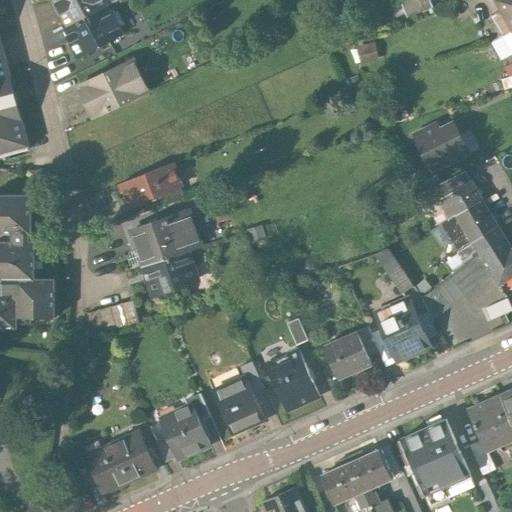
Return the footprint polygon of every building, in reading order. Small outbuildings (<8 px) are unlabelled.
[(107,5),(104,0),(48,0),(63,29),(107,5)] [(428,0),(409,0),(401,3),(406,19),(432,9),(428,0)] [(511,0),(496,0),(493,2),(499,13),(490,18),(501,37),(511,31),(511,0)] [(107,5),(63,29),(59,31),(66,43),(64,44),(73,60),(122,34),(118,26),(122,24),(116,11),(112,13),(107,5)] [(511,31),(501,37),(491,43),(501,60),(511,54),(511,31)] [(374,45),(355,49),(359,65),(378,61),(374,45)] [(132,58),(74,86),(90,120),(148,92),(132,58)] [(0,157),(28,150),(5,65),(0,66),(0,157)] [(357,76),(346,81),(350,89),(361,84),(357,76)] [(511,77),(499,81),(502,91),(511,87),(511,77)] [(355,97),(344,103),(349,113),(360,108),(355,97)] [(469,155),(452,124),(442,129),(437,120),(409,135),(430,175),(469,155)] [(172,164),(115,187),(124,209),(161,195),(178,188),(182,187),(172,164)] [(0,170),(0,196),(18,197),(18,171),(0,170)] [(435,202),(470,181),(465,173),(422,193),(429,206),(435,202)] [(435,202),(447,221),(454,216),(481,200),(470,181),(435,202)] [(178,188),(161,195),(166,206),(183,200),(178,188)] [(216,190),(199,196),(203,209),(220,203),(216,190)] [(0,282),(33,281),(33,243),(27,243),(27,235),(30,235),(30,197),(18,197),(0,196),(0,235),(8,236),(8,243),(0,242),(0,282)] [(471,243),(498,227),(481,200),(454,216),(471,243)] [(189,211),(127,233),(139,269),(188,252),(202,246),(189,211)] [(440,226),(464,265),(477,254),(471,243),(454,216),(447,221),(440,226)] [(498,227),(471,243),(477,254),(490,275),(498,288),(511,279),(511,248),(511,249),(498,227)] [(188,252),(139,269),(151,300),(199,283),(188,252)] [(435,290),(422,300),(433,321),(490,275),(477,254),(464,265),(435,290)] [(399,292),(411,284),(395,260),(383,267),(399,292)] [(412,285),(422,300),(435,290),(425,275),(412,285)] [(53,281),(33,281),(0,282),(0,330),(16,330),(16,319),(54,319),(53,281)] [(408,296),(371,313),(394,365),(431,348),(408,296)] [(87,315),(93,337),(138,325),(132,303),(87,315)] [(511,311),(508,304),(489,313),(494,323),(511,314),(511,311)] [(298,319),(286,325),(296,346),(307,341),(298,319)] [(367,327),(357,331),(367,355),(378,351),(367,327)] [(322,346),(337,382),(372,367),(367,355),(357,331),(322,346)] [(299,348),(265,363),(286,412),(320,397),(299,348)] [(240,367),(243,375),(252,394),(264,388),(253,361),(240,367)] [(211,390),(233,437),(265,422),(252,394),(243,375),(211,390)] [(511,388),(496,396),(511,431),(511,388)] [(190,403),(199,423),(210,418),(200,393),(188,398),(190,403)] [(511,431),(496,396),(466,408),(480,442),(486,453),(511,441),(511,431)] [(175,458),(177,462),(210,447),(199,423),(190,403),(157,418),(165,437),(175,458)] [(445,421),(400,441),(430,507),(447,499),(443,490),(470,478),(445,421)] [(97,487),(101,496),(156,472),(138,430),(83,454),(88,466),(97,487)] [(175,458),(165,437),(156,441),(166,463),(175,458)] [(486,453),(480,442),(470,446),(483,475),(493,470),(486,453)] [(379,451),(348,464),(362,493),(369,490),(392,480),(379,451)] [(352,498),(362,493),(348,464),(321,476),(334,506),(352,498)] [(97,487),(88,466),(66,476),(75,497),(97,487)] [(306,511),(296,488),(260,504),(263,511),(306,511)] [(369,490),(362,493),(370,511),(391,511),(386,500),(379,503),(374,492),(370,494),(369,490)] [(370,511),(362,493),(352,498),(359,511),(357,511),(370,511)]
